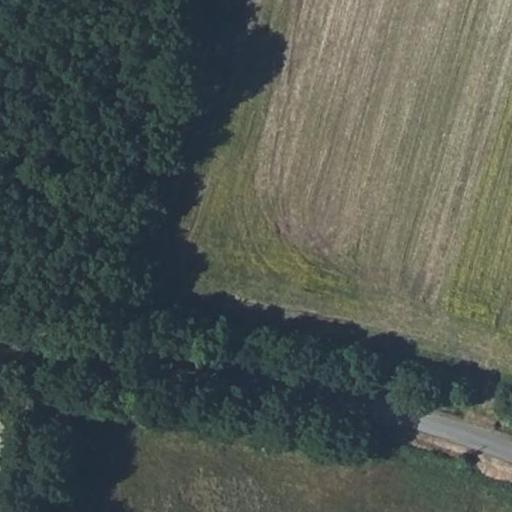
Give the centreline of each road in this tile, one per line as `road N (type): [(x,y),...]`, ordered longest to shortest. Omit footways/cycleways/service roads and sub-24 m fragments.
road 1 (unclassified): [(0,328),(292,386),(511,450)]
road 2 (track): [(53,338),(48,511)]
